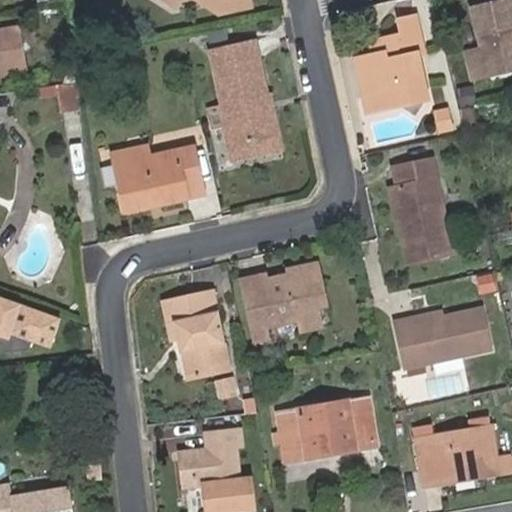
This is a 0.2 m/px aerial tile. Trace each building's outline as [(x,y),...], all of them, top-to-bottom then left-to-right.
[(168,0),(175,4),(177,0),(198,0),(219,13),(251,6),(249,0),(168,0)] [(511,59),(511,7),(510,0),(482,0),(470,3),(481,46),(466,50),(474,82),(493,77),(490,65),(511,59)] [(386,52),(372,55),(355,59),(360,86),(373,83),(375,93),(379,111),(397,106),(416,117),(429,100),(418,55),(426,53),(417,16),(399,19),(402,35),(383,39),(386,52)] [(0,32),(0,70),(26,65),(19,29),(0,32)] [(370,42),(372,55),(386,52),(383,39),(370,42)] [(256,43),(245,45),(249,59),(259,57),(256,43)] [(227,123),(232,145),(277,135),(259,57),(249,59),(245,45),(211,53),(222,104),(227,123)] [(55,62),(59,90),(76,87),(72,59),(55,62)] [(360,86),(355,59),(353,60),(366,114),(379,111),(375,93),(373,83),(360,86)] [(511,59),(490,65),(493,77),(511,72),(511,59)] [(453,87),(455,104),(473,103),(472,85),(453,87)] [(56,91),(55,110),(72,110),(73,91),(56,91)] [(222,104),(208,107),(213,126),(227,123),(222,104)] [(460,107),(463,126),(476,123),(473,104),(460,107)] [(430,109),(436,134),(452,130),(446,105),(430,109)] [(277,135),(232,145),(235,159),(280,149),(277,135)] [(112,154),(126,212),(204,194),(194,148),(151,157),(148,146),(112,154)] [(391,190),(399,223),(405,221),(407,231),(401,232),(408,264),(453,252),(432,160),(395,169),(399,188),(391,190)] [(267,273),(256,276),(261,300),(247,303),(256,342),(269,339),(267,327),(299,320),(301,332),(322,328),(318,308),(326,307),(317,263),(287,269),(288,275),(269,279),(267,273)] [(477,294),(494,290),(489,270),(472,273),(477,294)] [(261,300),(256,276),(241,279),(247,303),(261,300)] [(163,302),(172,339),(177,339),(181,355),(183,354),(189,379),(230,369),(211,291),(163,302)] [(26,303),(17,332),(56,345),(66,317),(26,303)] [(395,321),(406,369),(490,350),(482,309),(442,318),(441,312),(395,321)] [(403,404),(468,391),(461,358),(421,366),(425,386),(400,391),(403,404)] [(230,379),(213,381),(214,397),(232,395),(230,379)] [(280,413),(283,432),(274,433),(276,443),(285,443),(287,462),(377,446),(368,398),(280,413)] [(478,471),(479,478),(499,475),(491,427),(416,439),(424,480),(438,477),(478,471)] [(239,428),(211,431),(213,447),(206,448),(178,452),(183,487),(204,484),(204,492),(206,511),(218,511),(252,508),(249,479),(239,480),(236,446),(241,445),(239,428)] [(211,431),(204,432),(206,448),(213,447),(211,431)] [(440,485),(479,478),(478,471),(438,477),(440,485)] [(9,484),(0,485),(0,511),(72,511),(69,488),(11,497),(9,484)] [(183,487),(183,494),(204,492),(204,484),(183,487)]
